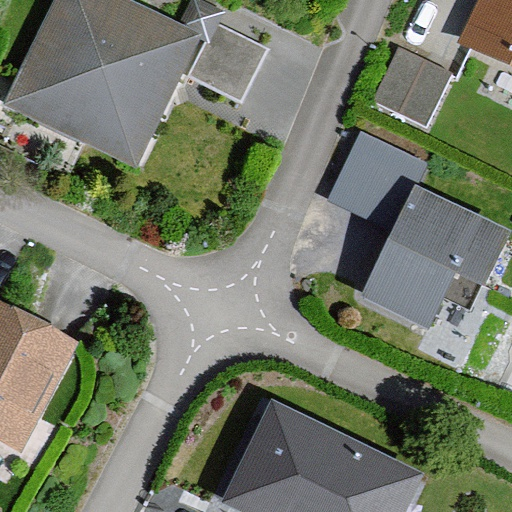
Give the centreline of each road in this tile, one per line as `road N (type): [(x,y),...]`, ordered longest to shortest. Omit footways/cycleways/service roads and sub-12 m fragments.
road 1 (residential): [(361,0),(219,304)]
road 2 (residential): [(219,304),(511,448)]
road 3 (residential): [(0,198),(219,304)]
road 4 (residential): [(219,304),(110,511)]
